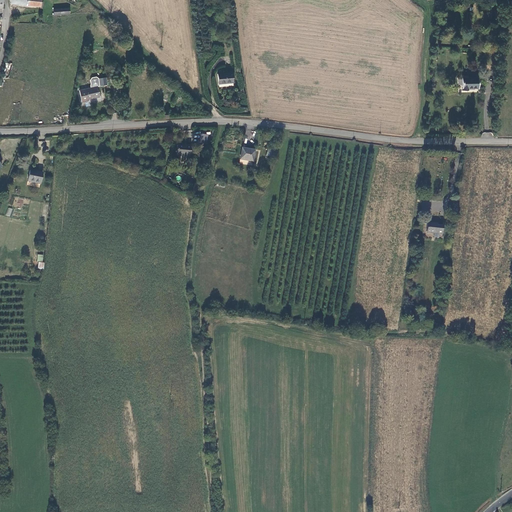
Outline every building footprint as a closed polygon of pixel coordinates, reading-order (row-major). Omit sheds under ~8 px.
[(41,8),(41,0),(26,0),(26,6),(41,8)] [(231,72),(217,75),(219,85),(233,82),(231,72)] [(98,76),(100,84),(107,83),(106,75),(98,76)] [(478,88),(478,78),(462,78),(462,90),(468,90),(468,88),(478,88)] [(83,99),(100,94),(97,84),(80,88),(83,99)] [(214,135),(207,133),(205,141),(211,143),(214,135)] [(195,143),(183,140),(180,149),(192,153),(195,143)] [(242,153),(242,164),(254,164),(254,153),(242,153)] [(42,173),(30,171),(27,182),(40,185),(42,173)] [(443,226),(427,224),(426,234),(442,235),(443,226)]
